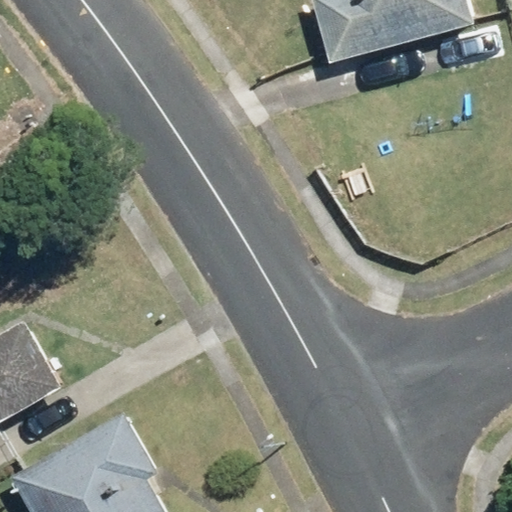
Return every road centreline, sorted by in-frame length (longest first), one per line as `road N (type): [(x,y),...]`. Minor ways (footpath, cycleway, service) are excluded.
road 1 (residential): [(355,428),(207,170),(78,0)]
road 2 (residential): [(511,347),(355,428)]
